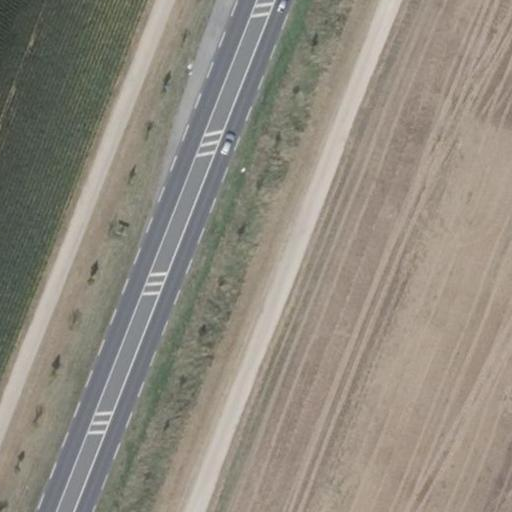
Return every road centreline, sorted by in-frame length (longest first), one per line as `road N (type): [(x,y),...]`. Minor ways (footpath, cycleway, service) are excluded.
road 1 (track): [(398,0),(196,511)]
road 2 (primary): [(248,0),(46,511)]
road 3 (primary): [(83,511),(283,0)]
road 4 (track): [(166,0),(0,428)]
